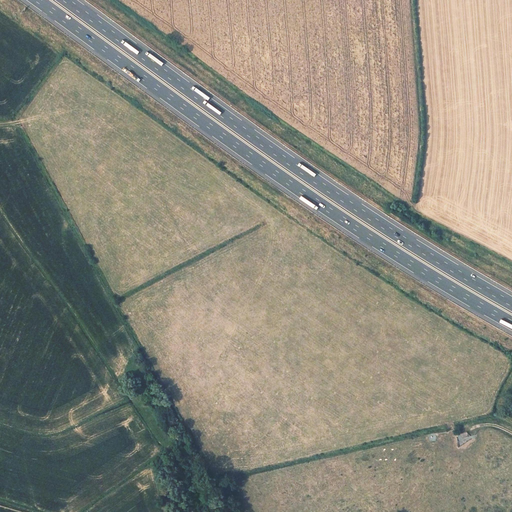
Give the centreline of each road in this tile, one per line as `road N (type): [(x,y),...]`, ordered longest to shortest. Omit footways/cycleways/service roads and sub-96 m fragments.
road 1 (motorway): [(38,0),(346,221),(511,322)]
road 2 (motorway): [(511,303),(356,208),(69,0)]
